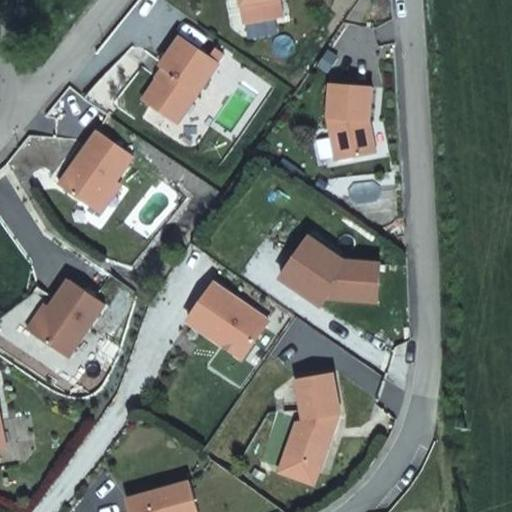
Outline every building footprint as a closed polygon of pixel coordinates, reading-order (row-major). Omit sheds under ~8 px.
[(239,0),(243,22),(280,16),(277,0),(239,0)] [(217,61),(178,35),(158,64),(162,67),(140,99),(175,123),(217,61)] [(371,86),(329,83),(327,117),(334,159),(373,149),(369,130),(362,129),(363,120),(368,121),(371,86)] [(132,155),(96,129),(60,180),(65,183),(62,187),(93,209),(132,155)] [(309,237),(300,249),(314,259),(343,261),(309,237)] [(300,249),(280,278),(320,306),(325,297),(376,302),(379,264),(343,261),(314,259),(300,249)] [(47,306),(29,333),(65,358),(103,304),(66,279),(47,306)] [(212,283),(186,320),(241,359),(267,321),(212,283)] [(25,330),(29,333),(47,306),(43,304),(25,330)] [(319,468),(328,443),(325,434),(326,427),(334,426),(332,416),(339,414),(332,373),(295,379),(302,420),(296,421),(284,456),(319,468)] [(325,434),(328,443),(334,426),(326,427),(325,434)] [(196,511),(188,482),(124,500),(127,511),(196,511)]
